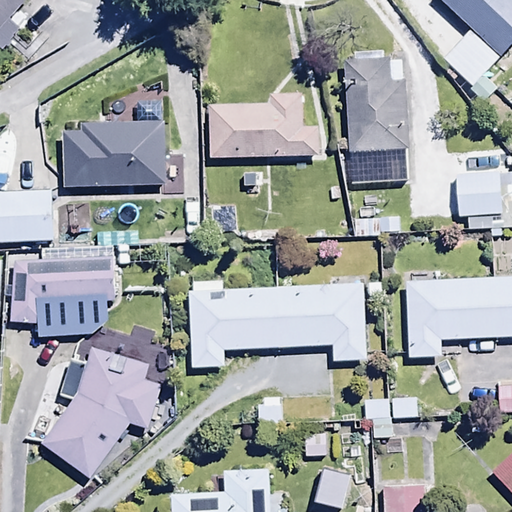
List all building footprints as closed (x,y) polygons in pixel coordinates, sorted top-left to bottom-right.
[(0,0),(0,35),(3,38),(23,20),(12,10),(21,0),(0,0)] [(497,88),(482,74),(500,56),(509,46),(511,49),(511,0),(440,0),(469,27),(440,58),(471,87),(468,90),(482,104),(497,88)] [(355,59),(342,60),(346,152),(386,151),(387,182),(410,182),(404,59),(388,60),(387,57),(383,58),(382,48),(355,49),(355,59)] [(208,101),(209,157),(319,156),(319,125),(304,125),(304,92),(269,92),(269,101),(208,101)] [(62,129),(63,187),(160,185),(160,196),(182,196),(181,155),(165,155),(165,132),(144,120),(81,122),(81,128),(62,129)] [(243,172),(243,198),(261,197),(261,171),(243,172)] [(499,171),(455,173),(457,216),(466,216),(467,231),(511,228),(511,174),(500,175),(499,171)] [(0,191),(0,243),(55,241),(53,189),(0,191)] [(380,216),(380,219),(353,218),(352,236),(379,237),(379,233),(400,233),(400,216),(380,216)] [(112,256),(13,260),(10,322),(44,324),(44,303),(113,302),(112,256)] [(511,275),(405,281),(407,358),(441,356),(440,340),(511,336),(511,275)] [(192,290),(188,291),(191,367),(224,365),(223,350),(331,344),(332,361),(365,359),(361,282),(222,289),(221,281),(192,282),(192,290)] [(58,395),(72,399),(40,442),(90,478),(129,425),(148,430),(162,382),(146,377),(150,362),(90,345),(86,360),(68,355),(58,395)] [(511,386),(497,387),(498,413),(511,412),(511,386)] [(257,405),(258,424),(281,423),(280,396),(262,397),(262,405),(257,405)] [(417,397),(392,397),(392,418),(417,418),(417,397)] [(388,398),(363,398),(363,420),(371,420),(371,439),(378,439),(378,455),(400,455),(400,438),(388,438),(388,398)] [(511,450),(490,471),(511,494),(511,450)] [(223,490),(170,492),(170,511),(286,511),(286,495),(271,496),(270,466),(223,467),(223,490)] [(426,511),(425,482),(382,484),(383,511),(426,511)]
